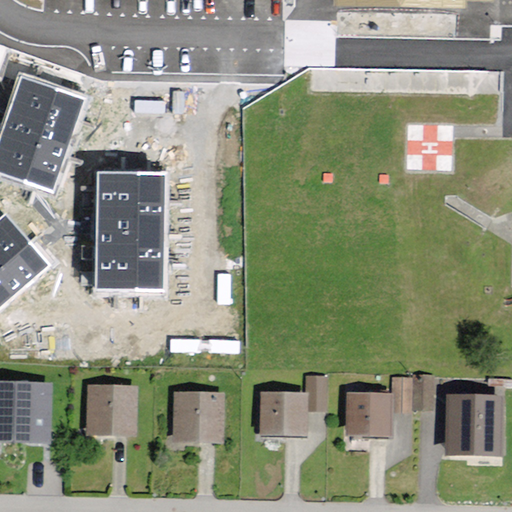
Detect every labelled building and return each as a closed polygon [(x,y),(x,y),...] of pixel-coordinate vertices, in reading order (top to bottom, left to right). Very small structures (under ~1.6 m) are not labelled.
[(333,0),(333,7),(468,9),(468,0),(333,0)] [(86,96),(20,74),(0,131),(0,175),(53,194),(86,96)] [(447,169),(449,134),(439,134),(439,122),(410,120),(407,166),(447,169)] [(167,175),(98,174),(96,289),(166,290),(167,175)] [(0,309),(52,265),(7,212),(0,217),(0,309)] [(0,382),(0,428),(48,429),(49,383),(0,382)] [(91,384),(91,426),(133,426),(133,384),(91,384)] [(266,388),(266,427),(308,427),(308,388),(266,388)] [(350,389),(351,429),(388,428),(388,388),(350,389)] [(177,390),(177,433),(225,434),(226,390),(177,390)] [(451,391),(451,448),(503,448),(503,391),(451,391)]
